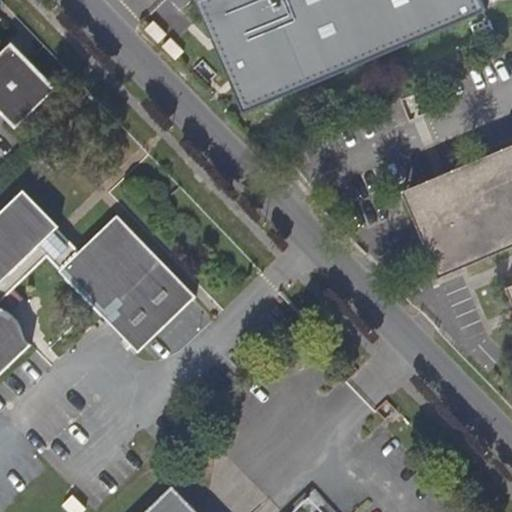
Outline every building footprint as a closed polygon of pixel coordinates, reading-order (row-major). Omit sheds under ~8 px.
[(198,0),(239,110),(486,20),(478,0),(198,0)] [(58,89),(13,44),(0,57),(0,113),(16,130),(58,89)] [(511,144),(404,191),(408,201),(511,156),(511,144)] [(511,156),(408,201),(440,278),(511,247),(511,156)] [(139,350),(196,295),(116,214),(80,250),(58,228),(59,225),(23,189),(0,211),(0,374),(32,344),(27,338),(24,329),(21,324),(17,317),(14,312),(10,310),(6,307),(0,302),(49,255),(61,268),(59,270),(139,350)] [(198,511),(175,488),(150,511),(198,511)]
